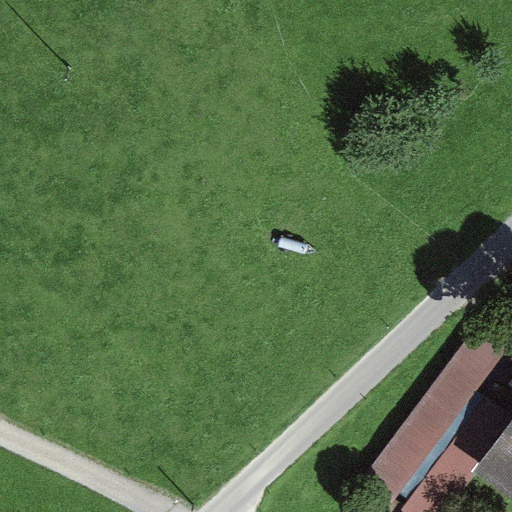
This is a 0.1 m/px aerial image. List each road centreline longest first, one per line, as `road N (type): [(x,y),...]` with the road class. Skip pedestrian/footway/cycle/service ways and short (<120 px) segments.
road 1 (residential): [(221,511),(511,243)]
road 2 (track): [(0,440),(147,511)]
